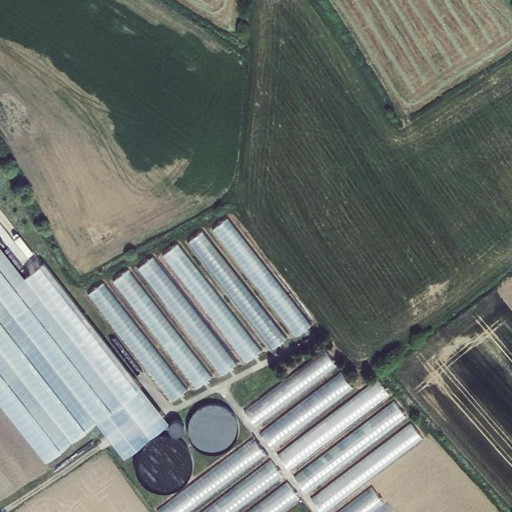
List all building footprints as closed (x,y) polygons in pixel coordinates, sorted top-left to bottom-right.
[(311,325),(233,215),(217,226),(296,336),(311,325)] [(262,352),(183,240),(168,251),(247,362),(262,352)] [(143,265),(222,375),(238,364),(158,253),(143,265)] [(132,267),(118,278),(198,388),(221,371),(211,357),(203,363),(132,267)] [(288,337),(241,270),(225,281),(273,348),(288,337)] [(189,389),(107,280),(92,292),(174,400),(189,389)] [(328,351),(246,409),(257,424),(339,366),(328,351)] [(273,446),(356,389),(345,373),(263,430),(273,446)] [(290,468),(393,395),(382,380),(279,453),(290,468)] [(226,400),(188,414),(203,454),(241,440),(226,400)] [(306,489),(410,418),(400,403),(295,474),(306,489)] [(179,418),(167,423),(173,435),(184,430),(179,418)] [(323,511),(426,439),(415,424),(312,497),(323,511)] [(159,511),(187,511),(268,455),(256,439),(158,509),(159,511)] [(236,511),(285,477),(273,461),(202,511),(236,511)] [(281,511),(301,498),(290,483),(249,511),(281,511)] [(375,487),(338,511),(372,511),(386,503),(375,487)]
